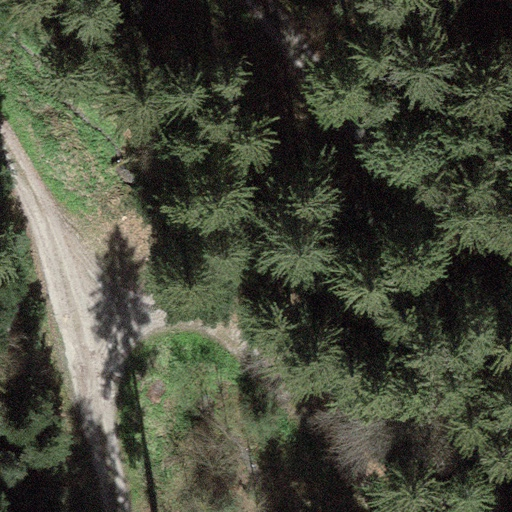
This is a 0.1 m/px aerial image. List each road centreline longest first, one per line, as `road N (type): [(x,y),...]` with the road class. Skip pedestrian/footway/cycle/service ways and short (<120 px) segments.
road 1 (track): [(123,511),(40,198),(0,120)]
road 2 (track): [(73,325),(169,319),(234,340),(261,360),(371,511)]
road 3 (track): [(511,236),(419,189),(372,149),(255,0)]
